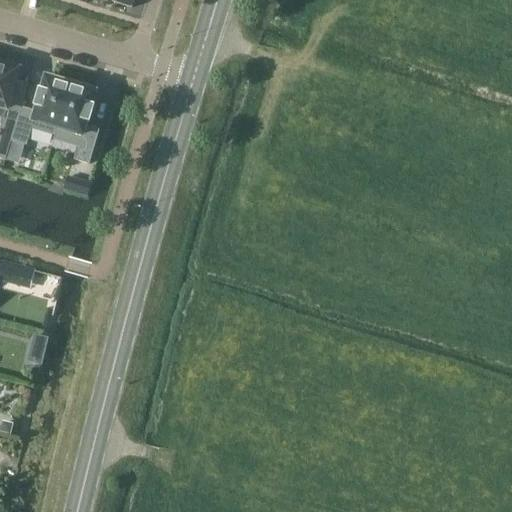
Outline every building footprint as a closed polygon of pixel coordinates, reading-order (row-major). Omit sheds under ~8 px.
[(106,0),(117,3),(132,8),(135,0),(106,0)] [(20,70),(0,63),(0,118),(5,120),(8,111),(20,114),(20,115),(22,109),(29,85),(17,81),(20,70)] [(20,115),(20,114),(11,142),(27,147),(32,129),(55,136),(54,140),(55,140),(72,82),(53,76),(52,80),(46,78),(42,92),(39,91),(34,107),(37,108),(35,113),(22,109),(20,115)] [(91,88),(72,82),(55,140),(78,147),(74,161),(90,166),(100,132),(86,127),(87,123),(89,124),(94,107),(92,107),(96,93),(90,91),(91,88)] [(64,191),(72,193),(76,182),(68,179),(64,191)] [(0,262),(0,280),(4,281),(8,268),(9,265),(0,262)] [(46,350),(49,340),(35,336),(32,347),(46,350)] [(2,427),(1,433),(11,435),(13,425),(8,424),(2,427)]
